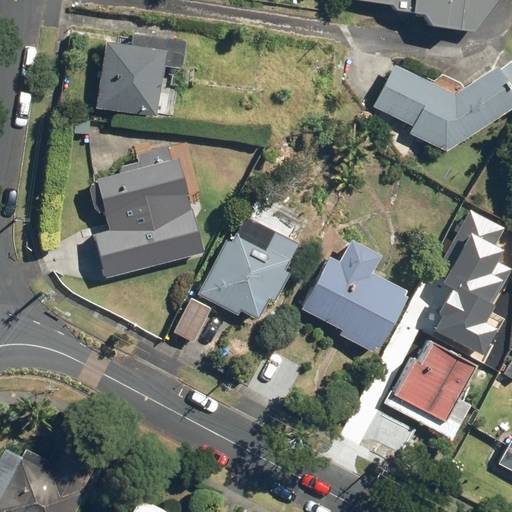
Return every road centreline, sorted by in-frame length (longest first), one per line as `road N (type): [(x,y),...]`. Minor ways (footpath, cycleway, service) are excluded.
road 1 (residential): [(0,346),(57,351),(367,511)]
road 2 (residential): [(19,0),(0,158)]
